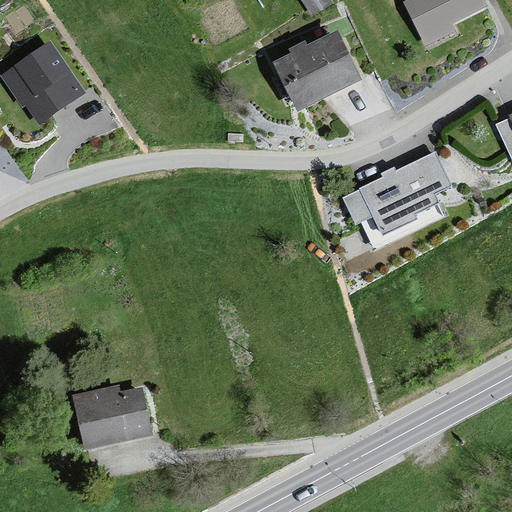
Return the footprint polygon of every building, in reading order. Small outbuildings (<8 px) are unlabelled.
[(486,0),(433,0),(409,14),(433,57),(498,21),(486,0)] [(352,38),(292,67),(312,110),(373,82),(352,38)] [(50,42),(2,76),(42,133),(91,99),(50,42)] [(511,117),(498,124),(511,153),(511,117)] [(438,154),(343,200),(356,226),(375,217),(383,234),(442,206),(437,196),(454,188),(438,154)] [(152,392),(79,405),(87,456),(160,443),(152,392)]
